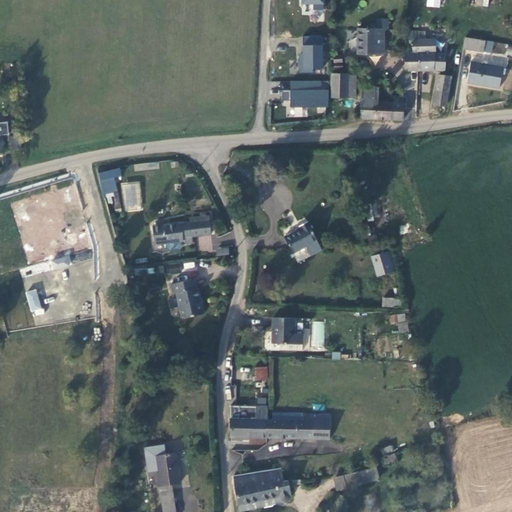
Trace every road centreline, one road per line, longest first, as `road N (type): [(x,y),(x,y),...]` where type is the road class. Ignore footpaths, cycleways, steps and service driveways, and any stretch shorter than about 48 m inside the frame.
road 1 (unclassified): [(202,142),(241,237),(221,363),(228,511)]
road 2 (unclassified): [(511,116),(259,137)]
road 3 (unclassified): [(202,142),(125,149),(0,178)]
road 4 (unclassified): [(259,137),(268,0)]
